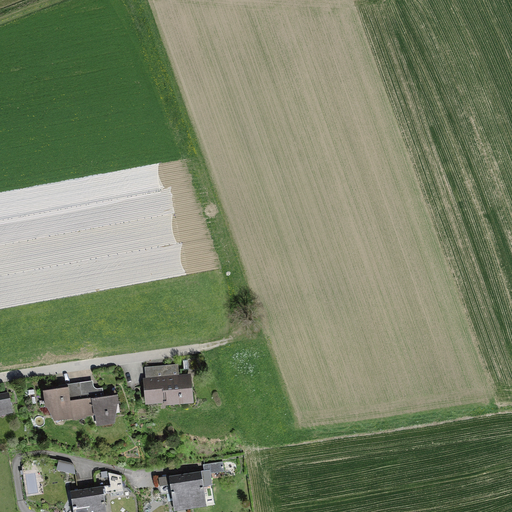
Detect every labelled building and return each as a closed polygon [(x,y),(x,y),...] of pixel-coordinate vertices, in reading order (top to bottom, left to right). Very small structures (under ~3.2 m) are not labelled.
[(183,361),(184,369),(201,368),(198,359),(183,361)] [(147,371),(148,381),(146,381),(148,400),(166,399),(167,403),(190,400),(188,377),(173,379),(172,369),(147,371)] [(85,417),(84,415),(80,384),(66,386),(66,388),(63,388),(62,387),(49,389),(50,396),(49,396),(50,406),(53,406),(54,415),(52,415),(56,423),(60,420),(60,418),(73,416),(73,418),(85,417)] [(81,384),(80,384),(84,415),(99,413),(100,423),(114,422),(113,415),(123,413),(122,406),(120,406),(119,399),(114,400),(112,395),(104,396),(103,391),(98,392),(96,393),(95,393),(93,394),(93,396),(93,397),(87,398),(85,386),(81,387),(81,384)] [(0,411),(2,411),(2,414),(12,412),(8,394),(0,395),(0,411)] [(70,463),(60,460),(58,467),(69,469),(70,463)] [(222,462),(204,465),(205,471),(223,468),(222,462)] [(185,474),(190,505),(206,503),(201,472),(185,474)] [(110,485),(86,489),(89,511),(106,511),(104,494),(110,493),(111,497),(124,495),(121,476),(108,473),(110,485)] [(190,505),(185,474),(169,476),(174,508),(190,505)] [(73,511),(89,511),(86,489),(70,491),(73,511)]
